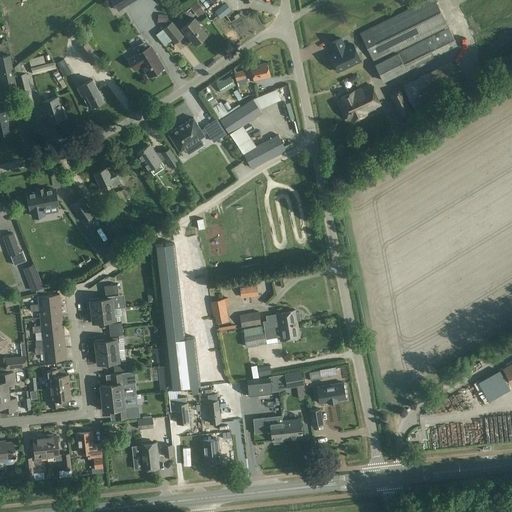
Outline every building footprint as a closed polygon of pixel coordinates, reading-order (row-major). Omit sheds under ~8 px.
[(110,0),(117,11),(135,0),(110,0)] [(448,26),(435,0),(425,0),(359,33),(374,62),(448,26)] [(230,18),(226,8),(218,11),(221,21),(230,18)] [(207,34),(194,18),(181,28),(194,45),(207,34)] [(171,21),(162,29),(171,40),(174,44),(184,36),(171,21)] [(72,22),(62,30),(68,37),(78,30),(72,22)] [(383,82),(407,70),(457,45),(448,27),(398,52),(374,64),(383,82)] [(165,35),(159,39),(172,54),(177,50),(165,35)] [(360,61),(352,44),(345,47),(341,38),(330,43),(334,52),(329,54),(337,72),(360,61)] [(88,41),(79,48),(91,65),(101,58),(88,41)] [(148,76),(152,73),(153,75),(155,75),(160,72),(160,71),(159,69),(163,67),(150,46),(128,59),(134,69),(142,65),(148,76)] [(187,50),(182,53),(189,66),(194,63),(187,50)] [(0,56),(0,80),(2,89),(16,86),(10,55),(0,56)] [(54,61),(31,67),(32,72),(55,66),(54,61)] [(464,87),(451,61),(402,85),(415,111),(464,87)] [(250,66),(250,68),(246,69),(248,76),(252,75),(253,80),(270,76),(267,62),(250,66)] [(236,81),(246,79),(244,70),(234,72),(236,81)] [(19,74),(16,74),(23,105),(34,102),(27,72),(19,74)] [(222,93),(235,85),(230,76),(216,84),(222,93)] [(89,108),(103,100),(92,79),(78,87),(89,108)] [(253,80),(239,81),(239,89),(253,87),(253,80)] [(354,92),(354,91),(340,98),(339,99),(350,122),(351,121),(367,114),(366,113),(381,106),(371,84),(354,92)] [(414,114),(401,86),(390,92),(389,93),(402,119),(403,119),(414,114)] [(258,103),(263,113),(284,103),(279,93),(258,103)] [(49,122),(64,117),(57,97),(43,101),(44,106),(34,109),(37,120),(48,117),(49,122)] [(262,113),(253,98),(220,120),(229,135),(262,113)] [(0,102),(0,134),(9,132),(6,117),(7,117),(3,101),(0,102)] [(179,151),(204,135),(203,133),(207,131),(213,141),(225,134),(216,119),(204,127),(205,128),(201,130),(193,117),(168,133),(179,151)] [(286,149),(278,134),(243,153),(251,168),(286,149)] [(137,153),(149,170),(152,175),(164,167),(161,162),(166,158),(173,167),(179,162),(169,148),(158,156),(150,144),(137,153)] [(234,173),(239,183),(254,175),(249,165),(234,173)] [(115,170),(109,173),(107,167),(93,173),(102,191),(107,189),(105,184),(112,181),(114,186),(121,183),(115,170)] [(28,194),(31,210),(32,209),(33,216),(43,214),(42,207),(57,204),(54,189),(28,194)] [(72,205),(83,221),(93,214),(82,198),(72,205)] [(107,208),(99,212),(106,224),(114,219),(107,209),(107,208)] [(14,232),(4,236),(11,255),(15,264),(27,260),(23,250),(21,251),(19,245),(14,232)] [(174,243),(154,245),(171,388),(200,385),(194,337),(185,338),(174,243)] [(35,290),(44,287),(35,264),(26,267),(35,290)] [(46,291),(57,290),(56,281),(45,281),(46,291)] [(105,289),(106,295),(118,293),(117,284),(104,286),(105,289)] [(257,286),(240,288),(241,296),(258,295),(257,286)] [(30,308),(61,305),(60,293),(38,296),(38,304),(30,305),(30,308)] [(92,311),(112,309),(112,302),(115,301),(114,295),(106,296),(106,298),(99,299),(99,298),(90,299),(90,307),(92,307),(92,311)] [(211,301),(214,316),(216,323),(228,320),(225,305),(224,299),(211,301)] [(40,318),(62,315),(61,305),(30,308),(30,311),(39,310),(40,318)] [(112,309),(92,311),(93,315),(91,315),(92,323),(102,322),(102,320),(108,320),(109,322),(117,321),(116,316),(113,315),(112,309)] [(270,321),(263,323),(264,330),(298,324),(297,321),(297,319),(300,319),(299,311),(296,311),(296,310),(276,313),(276,314),(269,315),(270,321)] [(241,327),(261,324),(258,311),(239,314),(241,327)] [(32,330),(63,326),(62,315),(40,318),(41,325),(32,326),(32,330)] [(280,341),(300,337),(298,324),(264,330),(266,339),(280,337),(280,341)] [(42,339),(64,337),(63,326),(32,330),(33,333),(41,332),(42,339)] [(246,347),(266,343),(264,331),(243,335),(246,347)] [(35,351),(65,348),(64,337),(42,339),(43,347),(35,348),(35,351)] [(97,352),(117,350),(116,343),(119,342),(119,337),(111,338),(111,340),(104,341),(104,339),(94,340),(95,348),(97,348),(97,352)] [(21,342),(22,356),(5,358),(6,369),(27,367),(26,355),(24,342),(21,342)] [(65,348),(35,351),(35,354),(44,353),(45,361),(67,359),(65,348)] [(117,350),(97,352),(98,356),(96,357),(97,364),(107,363),(107,362),(113,361),(113,363),(122,362),(121,357),(118,357),(117,350)] [(511,382),(511,362),(502,368),(511,383),(511,382)] [(166,365),(158,366),(159,379),(167,378),(166,365)] [(258,367),(257,367),(259,376),(271,374),(270,365),(258,367)] [(50,388),(70,386),(68,374),(58,375),(57,369),(45,371),(46,377),(49,377),(50,388)] [(321,370),(309,372),(310,379),(322,377),(321,370)] [(102,398),(125,395),(124,383),(136,382),(134,371),(110,374),(111,380),(109,380),(109,384),(101,385),(102,398)] [(285,374),(277,375),(278,384),(286,382),(287,387),(304,384),(302,371),(285,374)] [(0,393),(9,392),(8,385),(15,384),(14,372),(0,373),(0,393)] [(488,374),(484,381),(491,384),(494,377),(488,374)] [(279,391),(277,375),(246,379),(249,397),(272,394),(272,392),(279,391)] [(343,383),(316,387),(319,403),(328,402),(328,403),(337,402),(337,400),(346,399),(343,383)] [(70,386),(50,388),(51,399),(48,400),(49,406),(61,405),(61,399),(71,398),(70,386)] [(180,389),(181,396),(192,394),(191,387),(180,389)] [(9,392),(0,393),(0,405),(1,405),(2,417),(18,416),(16,398),(9,399),(9,392)] [(485,405),(491,402),(487,392),(480,395),(485,405)] [(220,422),(218,400),(217,394),(207,395),(210,423),(220,422)] [(125,395),(102,398),(104,410),(112,409),(112,413),(115,413),(115,419),(139,416),(138,405),(127,407),(125,395)] [(187,402),(186,402),(186,397),(180,398),(169,399),(170,411),(175,411),(177,424),(189,422),(187,402)] [(310,411),(313,426),(323,425),(320,409),(310,411)] [(264,418),(254,419),(255,432),(265,432),(265,430),(271,429),(271,432),(272,441),(274,441),(274,443),(281,443),(281,440),(284,440),(282,421),(282,416),(264,418)] [(152,417),(137,419),(138,429),(154,428),(152,417)] [(284,440),(302,438),(300,419),(282,421),(284,440)] [(169,440),(169,421),(159,422),(160,440),(169,440)] [(92,431),(76,433),(78,453),(88,452),(89,457),(93,456),(94,467),(102,466),(100,456),(99,444),(93,444),(92,431)] [(54,435),(44,436),(47,457),(55,456),(55,460),(62,459),(63,470),(68,470),(71,469),(70,453),(59,454),(57,436),(54,437),(54,435)] [(47,457),(44,436),(36,437),(36,439),(33,439),(35,458),(33,458),(34,463),(39,462),(41,459),(40,457),(47,457)] [(220,461),(218,438),(202,440),(205,463),(220,461)] [(0,441),(0,461),(3,461),(3,462),(6,464),(13,464),(16,461),(14,442),(3,443),(3,441),(0,441)] [(140,445),(132,446),(134,469),(142,469),(159,468),(156,443),(140,444),(140,445)] [(163,446),(165,457),(174,456),(172,444),(163,446)] [(31,457),(24,458),(26,481),(34,480),(31,457)]
